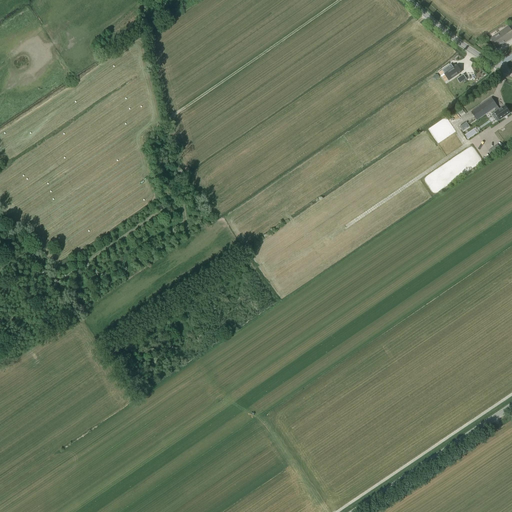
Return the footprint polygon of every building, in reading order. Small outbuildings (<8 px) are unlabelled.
[(497,48),(511,37),(511,32),(508,27),(491,39),(497,48)] [(449,65),(442,70),(449,80),(461,72),(457,66),(454,68),(452,69),(449,65)] [(463,75),(457,79),(460,83),(466,79),(463,75)] [(472,113),(476,119),(488,111),(489,112),(497,106),(492,98),(483,104),(484,104),(472,113)] [(505,105),(492,114),(498,121),(504,117),(504,116),(506,115),(510,113),(509,111),(510,111),(507,107),(506,107),(505,105)] [(498,144),(489,150),(492,155),(501,149),(498,144)]
